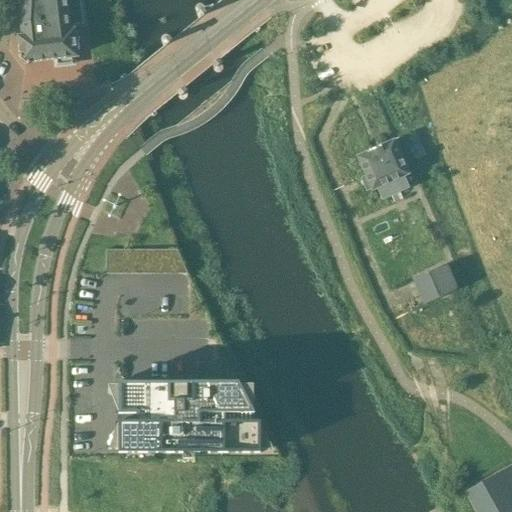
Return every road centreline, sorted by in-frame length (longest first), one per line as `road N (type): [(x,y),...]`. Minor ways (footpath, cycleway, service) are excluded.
road 1 (secondary): [(56,164),(21,228),(10,293),(20,479)]
road 2 (secondary): [(20,479),(31,434),(37,285),(75,178)]
road 3 (secondary): [(117,116),(256,0)]
